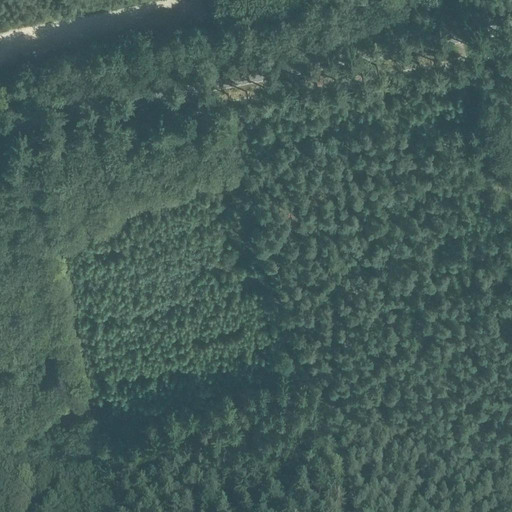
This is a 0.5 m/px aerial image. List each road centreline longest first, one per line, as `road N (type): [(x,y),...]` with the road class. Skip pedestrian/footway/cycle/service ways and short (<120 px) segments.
road 1 (tertiary): [(0,127),(511,27)]
road 2 (track): [(459,37),(511,180)]
road 3 (track): [(40,511),(0,387)]
